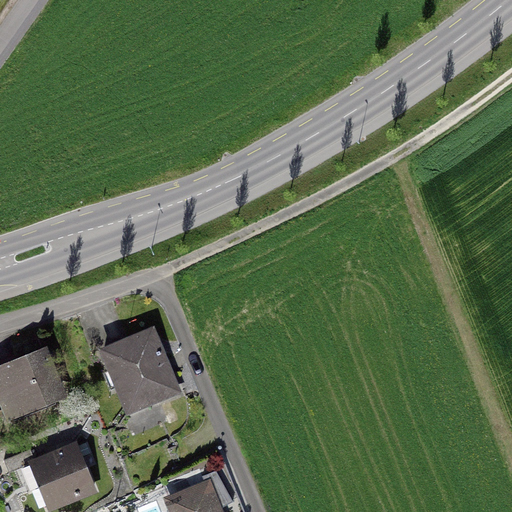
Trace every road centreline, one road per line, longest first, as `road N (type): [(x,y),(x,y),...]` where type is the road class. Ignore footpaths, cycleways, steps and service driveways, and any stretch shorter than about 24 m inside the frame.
road 1 (secondary): [(0,263),(191,197),(273,158),(508,0)]
road 2 (residential): [(0,325),(157,273),(255,511)]
road 3 (track): [(157,273),(382,163),(511,74)]
